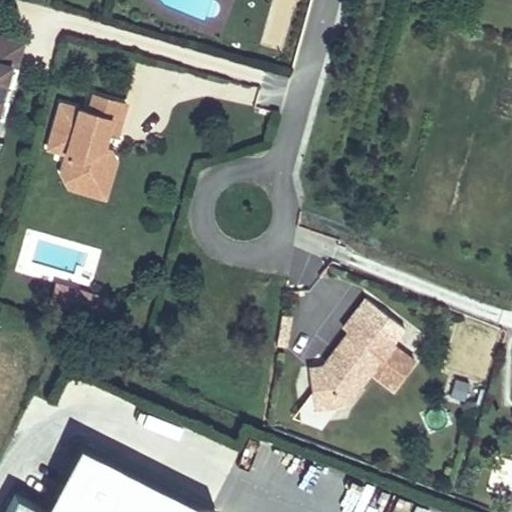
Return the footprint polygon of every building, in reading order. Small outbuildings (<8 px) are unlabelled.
[(21,61),(0,52),(0,134),(5,136),(11,118),(3,115),(8,101),(16,104),(23,85),(21,85),(14,82),(21,61)] [(492,114),(511,120),(511,118),(511,56),(508,56),(492,114)] [(21,85),(29,63),(21,61),(14,82),(21,85)] [(124,102),(91,93),(86,110),(58,102),(45,148),(64,153),(58,171),(67,187),(89,193),(95,169),(113,159),(106,145),(101,143),(94,142),(98,130),(104,131),(115,134),(124,102)] [(101,143),(104,131),(98,130),(94,142),(101,143)] [(103,197),(113,159),(95,169),(89,193),(103,197)] [(65,300),(80,293),(53,286),(48,304),(63,308),(65,300)] [(103,300),(80,293),(65,300),(63,308),(98,318),(103,300)] [(316,411),(347,406),(362,385),(385,402),(406,374),(382,357),(394,340),(356,312),(343,330),(348,333),(325,365),(331,369),(327,374),(310,377),(316,411)] [(279,318),(274,348),(284,350),(289,320),(279,318)] [(342,407),(316,411),(313,395),(292,424),(317,442),(342,407)] [(283,498),(317,511),(322,511),(339,473),(300,457),(283,498)] [(45,511),(13,496),(5,511),(45,511)]
